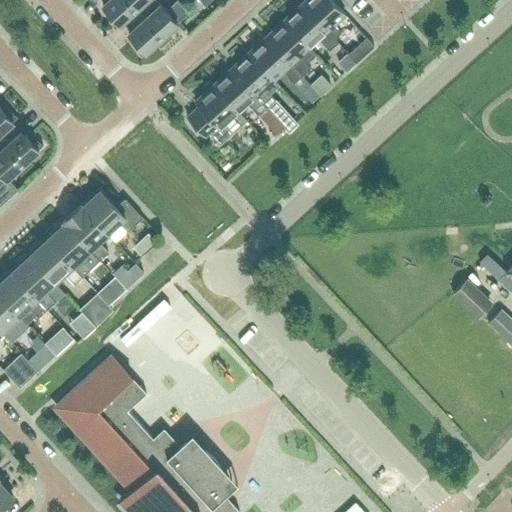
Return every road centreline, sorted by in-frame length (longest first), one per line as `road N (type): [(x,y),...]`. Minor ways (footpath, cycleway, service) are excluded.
road 1 (residential): [(444,510),(237,290),(226,268),(511,7)]
road 2 (residential): [(137,97),(245,0)]
road 3 (residential): [(137,97),(49,0)]
road 4 (residential): [(0,54),(84,146)]
